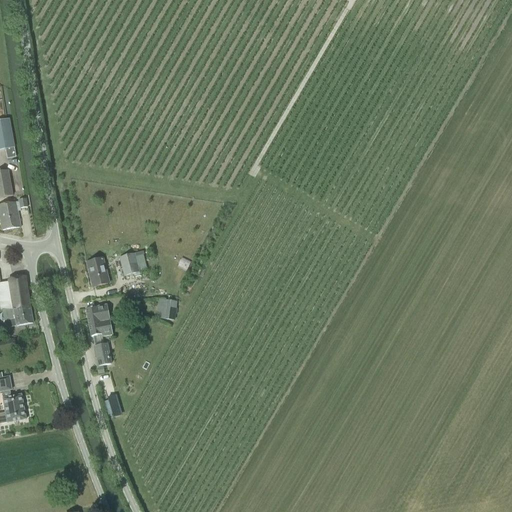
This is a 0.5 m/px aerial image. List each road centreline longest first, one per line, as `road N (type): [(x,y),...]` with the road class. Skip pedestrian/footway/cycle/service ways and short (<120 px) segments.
road 1 (unclassified): [(29,246),(50,346),(107,511)]
road 2 (unclassified): [(136,511),(105,435),(59,247)]
road 3 (unclassified): [(59,247),(18,0)]
